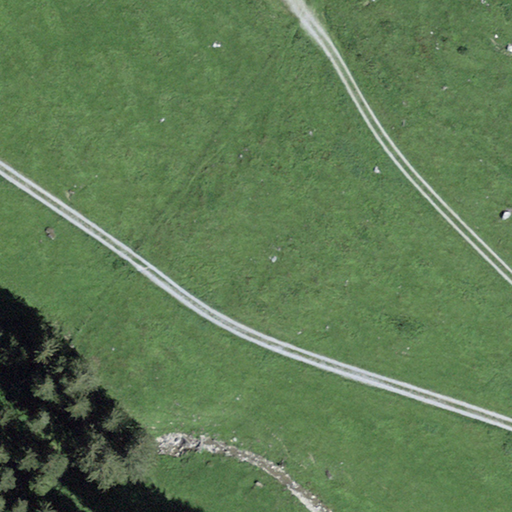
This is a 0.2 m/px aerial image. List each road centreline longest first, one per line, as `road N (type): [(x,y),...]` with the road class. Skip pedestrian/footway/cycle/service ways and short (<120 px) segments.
road 1 (track): [(0,171),(245,341),(511,428)]
road 2 (track): [(511,279),(390,153),(292,0)]
